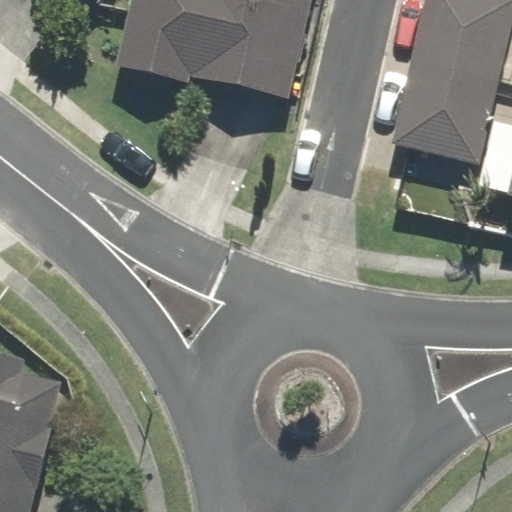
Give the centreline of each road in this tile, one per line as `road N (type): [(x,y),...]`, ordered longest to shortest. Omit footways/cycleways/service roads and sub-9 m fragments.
road 1 (residential): [(216,408),(108,249)]
road 2 (tertiary): [(251,316),(308,293),(339,297),(371,312),(404,345)]
road 3 (residential): [(108,249),(251,316)]
road 4 (residential): [(0,157),(108,249)]
